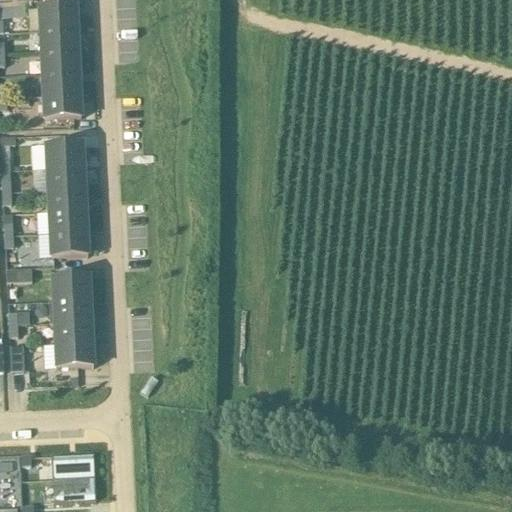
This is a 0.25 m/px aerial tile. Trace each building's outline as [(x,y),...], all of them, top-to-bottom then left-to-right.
[(40,35),(76,33),(75,9),(74,9),(74,10),(38,11),(40,35)] [(41,56),(77,54),(76,33),(40,35),(41,56)] [(42,77),(42,78),(78,76),(78,75),(77,54),(41,56),(42,77)] [(42,78),(43,100),(79,98),(78,76),(42,78)] [(79,98),(43,100),(32,100),(33,124),(44,123),(80,122),(79,99),(79,98)] [(0,140),(0,145),(0,150),(9,150),(14,149),(14,140),(0,140)] [(45,149),(46,172),(82,171),(81,147),(45,149)] [(1,165),(2,175),(11,175),(10,165),(1,165)] [(46,173),(47,194),(83,192),(82,172),(82,171),(46,172),(46,173)] [(2,185),(2,197),(10,197),(10,185),(2,185)] [(47,195),(48,215),(84,214),(83,193),(83,192),(47,194),(47,195)] [(10,197),(2,197),(2,210),(10,210),(10,197)] [(48,216),(49,237),(85,236),(84,215),(84,214),(48,215),(48,216)] [(4,227),(5,239),(12,239),(12,227),(4,227)] [(85,236),(49,237),(49,238),(50,261),(85,260),(87,260),(85,237),(85,236)] [(12,239),(5,239),(5,251),(13,251),(12,239)] [(30,273),(6,274),(6,288),(30,287),(30,273)] [(51,282),(52,305),(89,303),(87,280),(51,282)] [(89,305),(89,303),(52,305),(48,305),(49,327),(53,327),(90,325),(89,305)] [(8,317),(9,329),(16,329),(16,317),(8,317)] [(53,327),(54,348),(91,346),(90,326),(90,325),(53,327)] [(16,329),(9,329),(9,342),(17,341),(16,329)] [(91,346),(54,348),(55,351),(56,372),(90,370),(90,371),(92,371),(91,349),(91,346)] [(22,350),(9,351),(10,376),(23,375),(22,350)] [(30,458),(21,459),(21,470),(31,470),(30,458)] [(51,460),(52,483),(94,481),(93,458),(51,460)] [(52,483),(53,507),(95,504),(94,481),(52,483)] [(101,483),(102,505),(117,504),(116,482),(101,483)]
